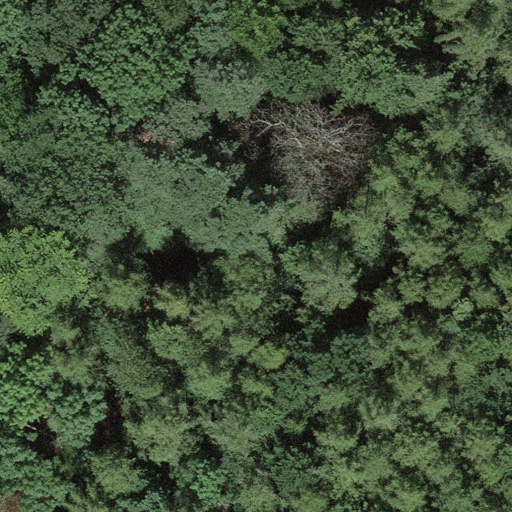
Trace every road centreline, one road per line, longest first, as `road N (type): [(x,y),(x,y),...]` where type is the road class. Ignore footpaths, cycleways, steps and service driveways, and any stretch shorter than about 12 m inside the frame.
road 1 (track): [(328,0),(88,511)]
road 2 (track): [(0,307),(16,511)]
